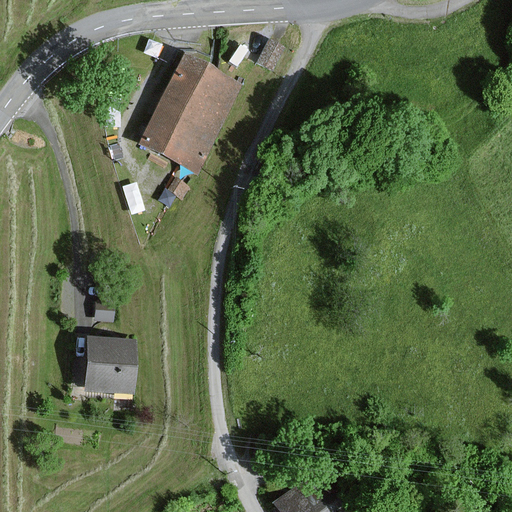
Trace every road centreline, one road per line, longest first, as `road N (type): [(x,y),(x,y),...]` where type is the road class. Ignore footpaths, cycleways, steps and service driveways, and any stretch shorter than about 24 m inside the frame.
road 1 (unclassified): [(313,6),(311,35),(238,190),(215,299),(217,405),(231,463),(255,511)]
road 2 (secondary): [(313,6),(132,18),(95,28),(53,52),(0,114)]
road 3 (track): [(173,14),(171,46),(125,135),(129,161),(145,179)]
